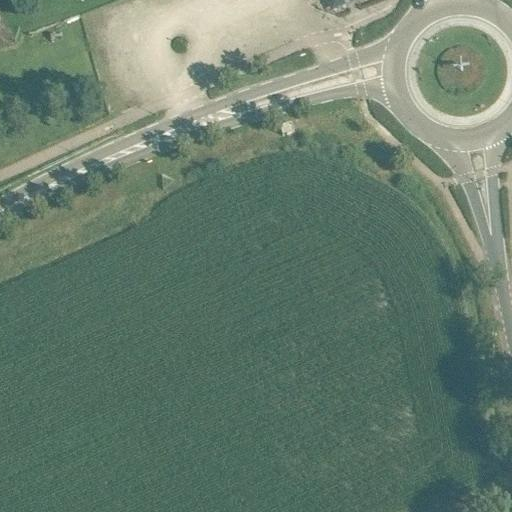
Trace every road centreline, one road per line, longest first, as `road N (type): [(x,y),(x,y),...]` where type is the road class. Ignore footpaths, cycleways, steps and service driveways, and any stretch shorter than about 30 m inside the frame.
road 1 (secondary): [(403,44),(194,114),(0,202)]
road 2 (secondary): [(0,217),(78,179),(264,111),(359,90),(399,95)]
road 3 (tertiary): [(450,141),(504,293)]
road 4 (tertiary): [(504,293),(496,134)]
